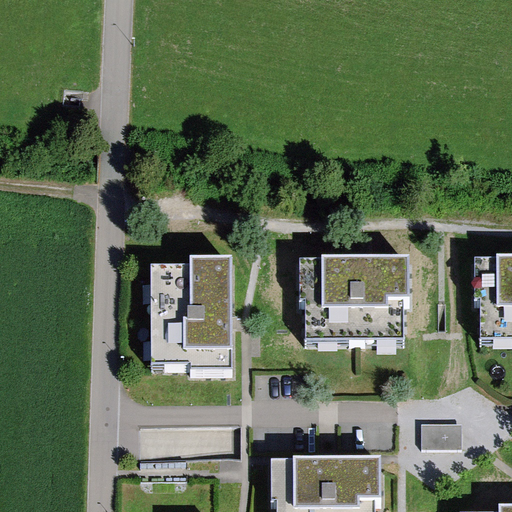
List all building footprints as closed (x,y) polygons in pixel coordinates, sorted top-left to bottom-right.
[(511,264),(473,265),(473,309),(480,309),(481,346),(511,345),(511,264)] [(233,379),(232,269),(193,269),(193,275),(154,276),(154,373),(192,373),(192,379),(233,379)] [(413,310),(413,269),(302,269),(302,310),(309,310),(309,351),(407,351),(407,310),(413,310)] [(466,451),(465,424),(424,425),(425,453),(466,451)] [(382,467),(272,470),(273,510),(278,510),(277,511),(378,511),(379,511),(383,511),(382,467)]
